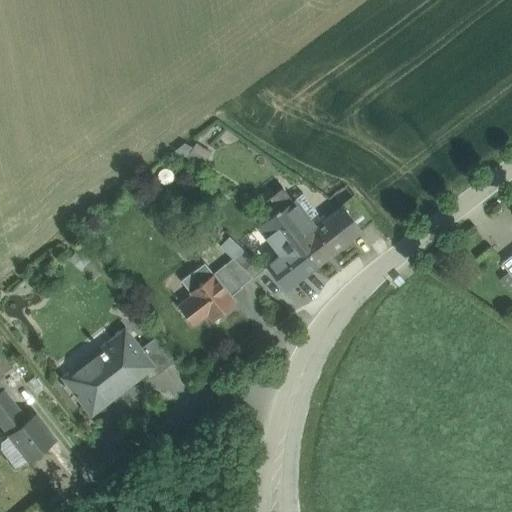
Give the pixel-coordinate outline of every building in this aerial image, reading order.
[(372,220),(354,197),(343,206),(360,229),(372,220)] [(343,206),(315,228),(292,200),(276,213),(316,264),(360,229),(343,206)] [(316,264),(276,213),(259,225),(281,254),(268,265),(285,287),(316,264)] [(208,257),(218,266),(228,255),(218,246),(208,257)] [(264,269),(244,250),(233,259),(252,277),(253,277),(264,269)] [(511,254),(501,263),(511,276),(511,254)] [(233,259),(233,258),(224,265),(213,274),(230,295),(239,287),(240,287),(252,277),(233,259)] [(213,274),(205,263),(181,280),(192,295),(178,305),(193,324),(207,314),(212,320),(235,302),(230,295),(213,274)] [(124,330),(64,377),(91,412),(150,367),(151,366),(139,349),(124,330)] [(173,361),(154,337),(139,349),(151,366),(150,367),(156,374),(173,361)] [(0,349),(0,374),(12,365),(0,349)] [(34,414),(25,420),(2,390),(0,390),(0,420),(9,433),(29,460),(54,440),(34,414)]
